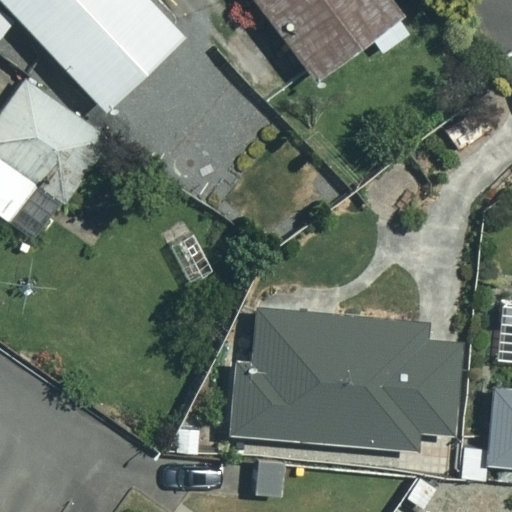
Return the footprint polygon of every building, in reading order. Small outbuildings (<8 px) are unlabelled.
[(153,0),(3,0),(98,99),(177,25),(153,0)] [(399,4),(395,0),(254,0),(308,71),(365,29),(379,47),(405,28),(391,9),(399,4)] [(27,81),(0,117),(0,220),(1,219),(27,238),(102,135),(27,81)] [(511,309),(500,308),(495,362),(511,363),(511,394),(492,393),(485,469),(511,471),(511,309)] [(421,320),(252,319),(252,368),(229,368),(229,444),(452,445),(453,347),(421,347),(421,320)]
